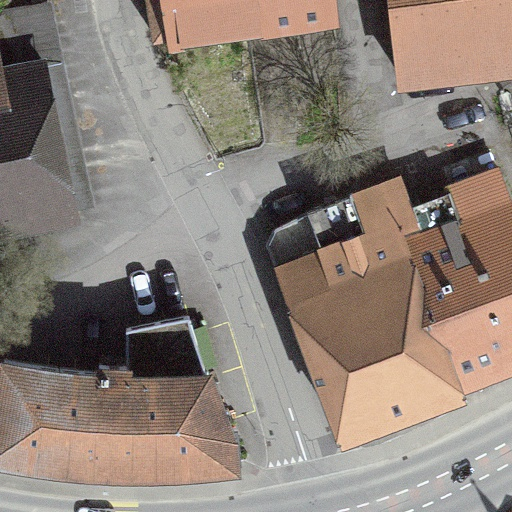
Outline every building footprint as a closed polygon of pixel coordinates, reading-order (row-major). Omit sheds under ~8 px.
[(167,0),(171,44),(361,29),(358,0),(167,0)] [(511,0),(418,0),(431,92),(511,81),(511,0)] [(34,50),(0,58),(0,229),(75,210),(34,50)] [(444,226),(507,364),(511,361),(511,151),(509,146),(448,174),(467,216),(444,226)] [(507,364),(444,226),(421,176),(368,200),(383,234),(302,271),(372,425),(507,364)] [(135,366),(13,351),(5,451),(129,468),(258,459),(233,366),(135,366)]
